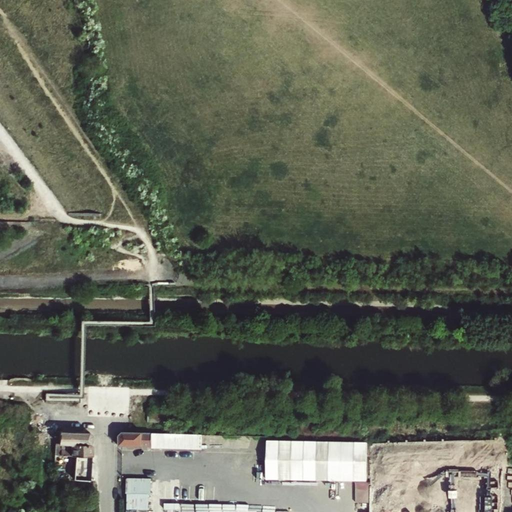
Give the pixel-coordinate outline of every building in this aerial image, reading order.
[(55,442),(63,443),(63,430),(43,430),(43,454),(50,454),(50,442),(55,442)] [(91,431),(63,430),(63,443),(74,443),(94,443),(94,434),(91,431)] [(120,436),(120,446),(153,446),(153,433),(124,432),(120,436)] [(153,433),(153,446),(183,447),(184,434),(166,434),(153,433)] [(268,478),(371,480),(371,440),(269,438),(268,478)] [(94,455),(94,443),(74,443),(73,448),(63,448),(63,454),(94,455)] [(131,477),(132,509),(155,508),(154,476),(131,477)] [(357,482),(358,501),(371,501),(371,482),(357,482)]
